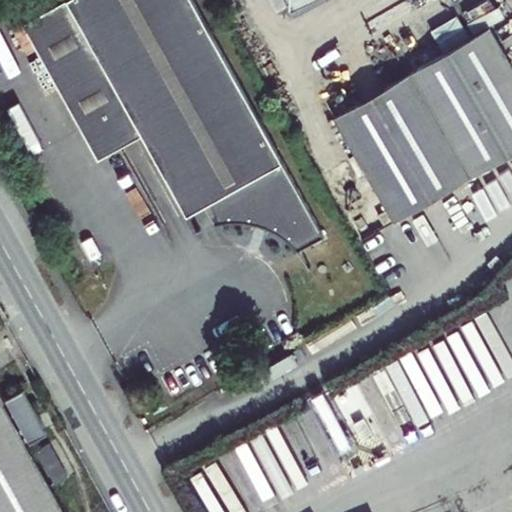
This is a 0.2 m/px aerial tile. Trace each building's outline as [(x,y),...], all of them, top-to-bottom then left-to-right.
[(125,104),(139,130),(184,210),(202,200),(213,219),(223,217),(238,216),(248,217),(263,221),(281,232),(288,239),(294,247),(320,233),(190,0),(56,0),(21,20),(81,128),(125,104)] [(511,66),(489,25),(331,114),(391,218),(511,149),(511,66)] [(125,104),(81,128),(96,155),(139,130),(125,104)] [(480,316),(377,369),(407,428),(510,376),(480,316)] [(19,391),(2,400),(26,444),(44,435),(19,391)] [(0,401),(1,401),(0,399),(0,511),(58,511),(0,405),(0,401)] [(220,511),(262,511),(316,484),(285,424),(198,469),(220,511)] [(45,445),(33,452),(51,485),(63,478),(45,445)]
